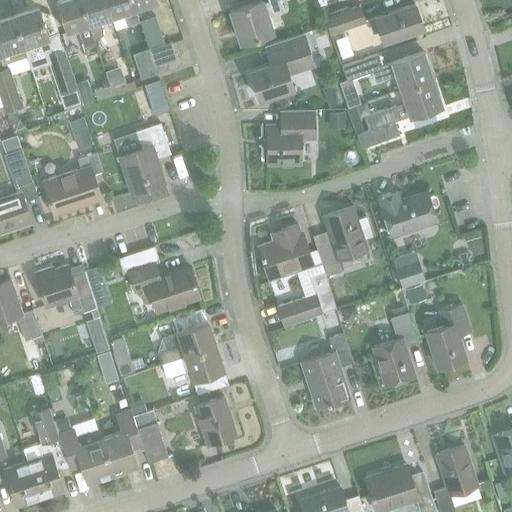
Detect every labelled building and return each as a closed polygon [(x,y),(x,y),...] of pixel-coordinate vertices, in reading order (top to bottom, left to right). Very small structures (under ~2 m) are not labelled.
[(94,39),(95,39),(90,26),(81,0),(63,0),(56,2),(67,34),(78,30),(87,56),(98,52),(94,39)] [(81,0),(90,26),(95,39),(102,37),(104,27),(102,22),(112,18),(113,18),(107,0),(81,0)] [(116,30),(117,30),(140,22),(136,10),(132,0),(107,0),(113,18),(112,18),(116,30)] [(132,0),(136,10),(159,2),(158,0),(132,0)] [(241,46),(259,40),(274,35),(268,18),(284,13),(280,2),(284,0),(266,0),(267,0),(230,13),(241,46)] [(415,4),(396,11),(369,19),(373,34),(380,32),(383,42),(423,29),(415,4)] [(331,34),(363,23),(358,8),(326,19),(331,34)] [(14,18),(24,48),(25,47),(47,40),(37,10),(14,18)] [(0,22),(0,59),(2,65),(28,56),(25,47),(24,48),(14,18),(0,22)] [(260,100),(279,94),(294,89),(289,74),(314,65),(304,33),(265,46),(270,63),(250,70),(260,100)] [(153,64),(157,74),(180,66),(172,42),(148,49),(153,64)] [(60,93),(75,88),(62,51),(47,56),(60,93)] [(394,76),(399,91),(433,79),(424,52),(382,67),(378,54),(341,67),(346,81),(340,83),(348,108),(355,106),(355,105),(360,103),(352,80),(373,73),(377,82),(394,76)] [(157,74),(153,64),(138,70),(141,79),(157,74)] [(0,71),(0,94),(6,112),(14,134),(17,133),(18,122),(20,121),(18,108),(20,107),(8,69),(0,71)] [(348,108),(357,134),(362,148),(399,135),(395,121),(442,105),(433,79),(399,91),(404,103),(364,117),(369,130),(364,132),(355,106),(348,108)] [(161,80),(144,85),(148,97),(164,92),(163,88),(161,80)] [(126,82),(110,87),(113,95),(129,90),(126,82)] [(96,92),(98,100),(113,95),(110,87),(96,92)] [(266,124),(267,140),(267,164),(301,164),(301,139),(315,139),(315,109),(280,110),(280,124),(266,124)] [(344,112),(328,113),(328,123),(345,123),(344,112)] [(119,156),(126,174),(132,193),(165,182),(157,159),(171,154),(161,123),(136,132),(142,148),(119,156)] [(83,136),(79,124),(65,129),(69,140),(83,136)] [(17,136),(2,141),(6,154),(4,154),(15,187),(33,181),(22,149),(17,136)] [(81,168),(43,181),(54,215),(76,208),(75,205),(101,196),(93,174),(103,171),(97,152),(78,159),(81,168)] [(379,198),(385,217),(391,235),(418,227),(437,220),(427,192),(401,201),(398,191),(379,198)] [(0,229),(17,224),(18,228),(31,223),(22,192),(0,199),(0,229)] [(331,242),(316,246),(322,265),(324,272),(326,276),(342,271),(338,260),(368,250),(364,239),(373,236),(366,216),(358,219),(353,206),(323,216),(331,242)] [(269,281),(288,274),(314,265),(302,232),(301,232),(298,225),(271,234),(273,241),(258,246),(269,281)] [(419,259),(396,267),(402,287),(425,280),(419,259)] [(128,272),(135,291),(142,288),(143,292),(141,295),(143,303),(148,304),(154,302),(157,311),(200,297),(190,267),(159,277),(155,263),(128,272)] [(35,272),(41,291),(46,306),(69,299),(75,315),(97,308),(94,300),(86,275),(85,271),(71,275),(68,264),(54,269),(53,266),(35,272)] [(98,265),(84,270),(85,271),(86,275),(94,300),(97,308),(111,303),(98,265)] [(297,300),(278,306),(284,325),(303,319),(322,313),(336,308),(326,276),(324,272),(310,277),(316,294),(297,300)] [(0,284),(0,321),(17,316),(25,341),(33,338),(35,344),(44,341),(33,310),(22,313),(11,280),(0,284)] [(420,285),(404,290),(408,302),(424,297),(420,285)] [(461,304),(441,311),(445,325),(426,331),(438,368),(466,359),(458,334),(470,330),(461,304)] [(419,342),(409,312),(406,313),(404,306),(392,310),(394,316),(390,318),(397,339),(372,347),(385,385),(415,375),(406,346),(419,342)] [(162,364),(216,346),(208,322),(198,326),(194,312),(173,319),(177,333),(163,338),(166,348),(158,351),(162,364)] [(353,363),(347,344),(343,332),(329,337),(334,352),(302,362),(307,379),(309,379),(313,389),(311,390),(317,408),(349,397),(339,367),(353,363)] [(109,342),(107,336),(98,339),(96,345),(98,353),(100,352),(101,353),(111,349),(109,342)] [(122,338),(110,342),(114,355),(126,351),(122,338)] [(197,394),(200,394),(219,387),(214,373),(224,370),(216,346),(162,364),(167,377),(189,370),(197,394)] [(109,352),(97,356),(101,367),(113,363),(109,352)] [(195,405),(201,425),(208,444),(236,434),(224,396),(205,403),(195,405)] [(142,399),(129,404),(131,410),(133,416),(146,412),(142,399)] [(101,439),(113,475),(138,466),(129,443),(140,439),(137,429),(133,416),(131,410),(129,404),(128,401),(121,403),(125,412),(116,414),(122,432),(101,439)] [(32,413),(42,443),(24,449),(28,461),(40,498),(64,491),(58,472),(70,468),(71,470),(69,463),(68,463),(60,438),(58,438),(48,408),(32,413)] [(58,434),(60,438),(68,463),(69,463),(79,459),(88,483),(113,475),(101,439),(91,409),(77,414),(82,426),(71,430),(59,434),(58,434)] [(67,419),(55,423),(59,434),(71,430),(67,419)] [(168,457),(162,438),(156,422),(137,429),(140,439),(149,463),(168,457)] [(511,429),(494,436),(506,474),(511,471),(511,429)] [(447,486),(433,490),(440,511),(456,511),(451,494),(478,485),(465,445),(436,455),(447,486)] [(5,469),(11,487),(17,506),(40,498),(28,461),(5,469)] [(421,511),(428,511),(435,510),(423,472),(410,476),(406,464),(365,478),(376,511),(377,511),(417,499),(421,511)] [(364,511),(359,495),(344,500),(340,486),(300,499),(304,511),(364,511)]
